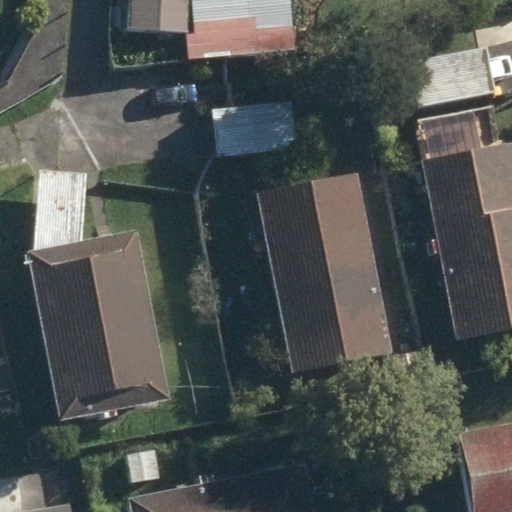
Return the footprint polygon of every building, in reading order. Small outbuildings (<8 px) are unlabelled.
[(123,0),(123,31),(185,33),(185,0),(123,0)] [(183,34),(184,58),(288,46),(287,0),(192,0),(193,34),(183,34)] [(404,69),(413,115),(499,98),(492,54),(404,69)] [(212,114),(217,162),(298,154),(294,107),(212,114)] [(511,152),(422,170),(459,349),(511,338),(511,152)] [(110,167),(111,179),(137,180),(138,168),(110,167)] [(31,261),(61,427),(169,408),(140,240),(84,251),(88,180),(39,177),(39,194),(5,192),(2,247),(35,249),(34,259),(31,261)] [(257,199),(292,381),(391,360),(356,180),(257,199)] [(394,362),(398,391),(426,388),(422,359),(394,362)] [(511,511),(511,435),(459,447),(473,511),(511,511)] [(40,446),(43,461),(91,453),(88,437),(40,446)] [(124,461),(126,487),(159,485),(157,458),(124,461)] [(130,508),(130,511),(312,511),(306,475),(130,508)]
